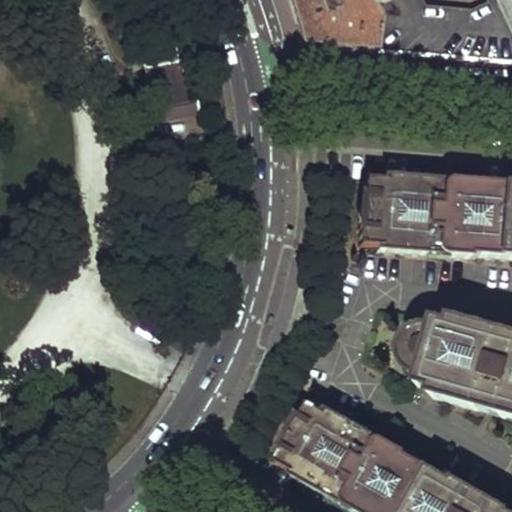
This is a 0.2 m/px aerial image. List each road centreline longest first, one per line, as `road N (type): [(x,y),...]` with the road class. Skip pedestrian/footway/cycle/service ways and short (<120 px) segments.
road 1 (primary): [(125,482),(180,414),(239,287),(251,223),(246,88)]
road 2 (residential): [(246,88),(277,75),(511,93)]
